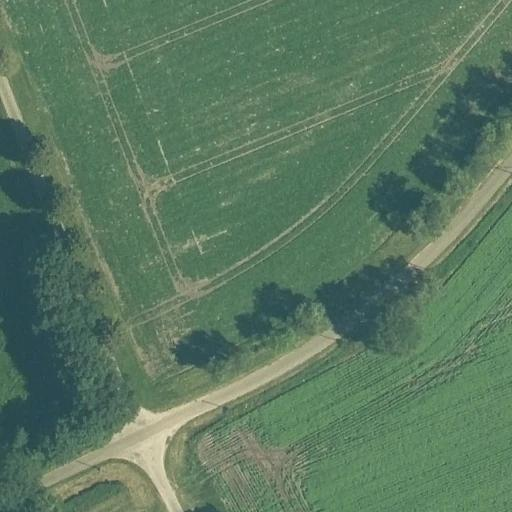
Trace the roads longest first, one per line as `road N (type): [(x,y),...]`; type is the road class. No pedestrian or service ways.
road 1 (residential): [(511,162),(419,276),(282,367),(142,441)]
road 2 (residential): [(142,441),(0,502)]
